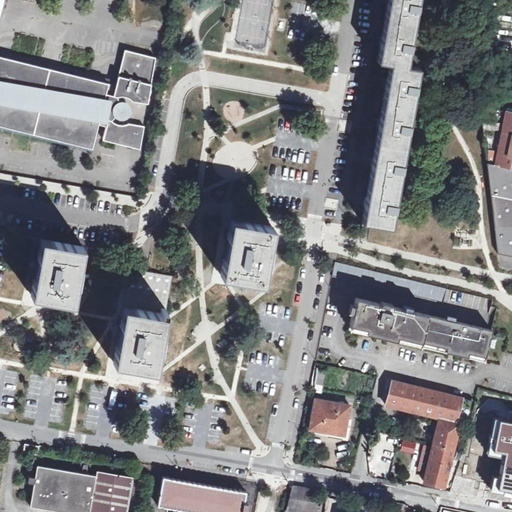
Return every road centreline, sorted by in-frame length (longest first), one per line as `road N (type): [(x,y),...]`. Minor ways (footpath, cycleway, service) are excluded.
road 1 (residential): [(0,202),(103,219),(143,215),(161,194),(177,96),(192,78),(337,100),(274,465)]
road 2 (residential): [(274,465),(200,452),(175,458),(0,425)]
road 3 (residential): [(511,374),(493,368),(470,380),(388,362),(360,482)]
road 4 (residential): [(507,511),(360,482)]
